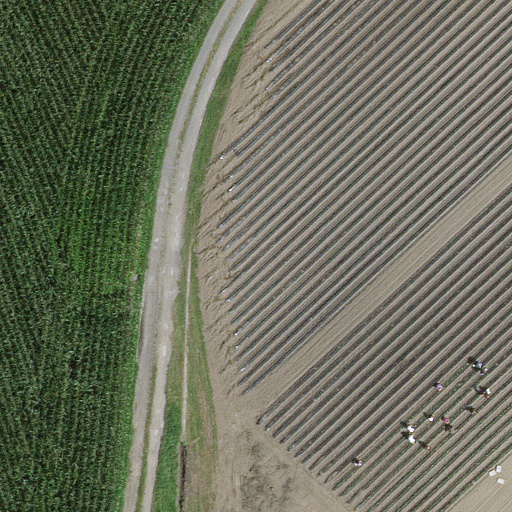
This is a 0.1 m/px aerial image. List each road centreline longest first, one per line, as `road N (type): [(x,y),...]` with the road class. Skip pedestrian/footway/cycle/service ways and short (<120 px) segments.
road 1 (track): [(139,511),(177,157),(202,80),(242,0)]
road 2 (track): [(197,511),(200,399),(177,157)]
